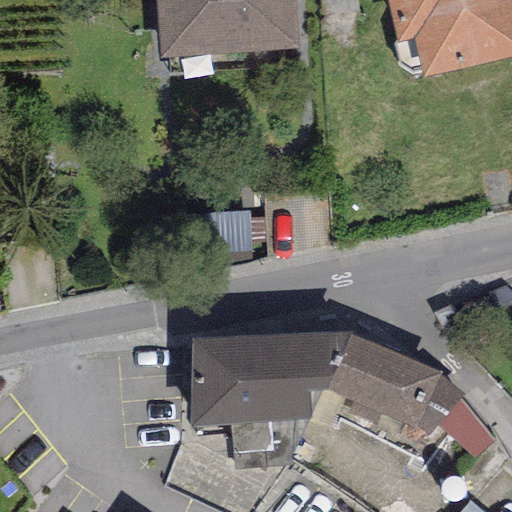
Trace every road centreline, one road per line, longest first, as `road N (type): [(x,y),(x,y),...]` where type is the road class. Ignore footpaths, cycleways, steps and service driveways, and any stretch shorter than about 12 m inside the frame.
road 1 (residential): [(0,349),(374,274)]
road 2 (residential): [(374,274),(511,422)]
road 3 (residential): [(504,245),(481,91)]
road 4 (residential): [(374,274),(504,245)]
